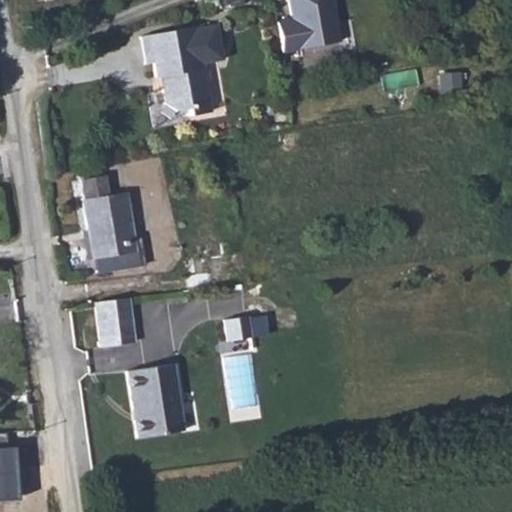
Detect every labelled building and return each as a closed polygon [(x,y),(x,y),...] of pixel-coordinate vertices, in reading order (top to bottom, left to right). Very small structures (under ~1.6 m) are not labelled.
[(275,22),(281,53),(339,41),(331,0),(285,0),(289,19),(275,22)] [(190,21),(136,34),(143,61),(150,59),(153,73),(158,72),(163,71),(165,80),(161,87),(164,99),(175,106),(187,103),(189,111),(209,106),(198,58),(219,53),(211,18),(190,23),(190,21)] [(135,248),(126,192),(107,194),(103,175),(81,179),(90,227),(97,226),(104,270),(151,265),(147,247),(135,248)] [(232,248),(185,250),(187,285),(234,283),(232,248)] [(127,294),(95,298),(102,343),(134,339),(127,294)] [(168,361),(123,368),(134,434),(178,428),(168,361)] [(0,498),(22,497),(17,431),(0,431),(0,498)]
